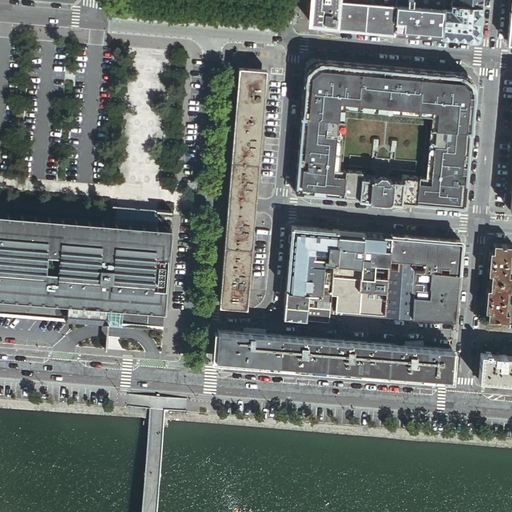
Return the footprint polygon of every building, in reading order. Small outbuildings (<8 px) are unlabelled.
[(337,0),(311,0),(309,22),(335,25),(337,0)] [(392,32),(395,5),(338,0),(337,0),(335,25),(335,27),(392,32)] [(395,0),(395,5),(443,9),(443,7),(444,3),(443,0),(395,0)] [(450,8),(443,7),(443,9),(440,37),(473,39),(478,35),(480,6),(468,5),(467,9),(461,9),(462,5),(458,4),(450,4),(450,8)] [(443,9),(395,5),(392,32),(440,37),(443,9)] [(462,73),(460,74),(320,62),(318,60),(314,62),(305,70),(303,73),(305,75),(295,193),(463,208),(473,89),(474,88),(472,83),(462,73)] [(247,273),(251,232),(252,232),(252,222),(251,222),(254,189),(255,189),(256,180),(255,180),(258,147),(259,138),(258,138),(262,96),(263,96),(264,87),(262,87),(264,72),(242,70),(223,304),(245,306),(247,282),(248,282),(248,273),(247,273)] [(137,225),(0,213),(0,297),(69,304),(67,320),(109,323),(110,307),(112,307),(165,311),(172,228),(137,225)] [(336,259),(338,231),(292,227),(287,289),(309,291),(333,293),(334,277),(323,276),(324,258),(325,254),(329,254),(328,258),(336,259)] [(364,233),(338,231),(336,259),(334,277),(360,280),(364,233)] [(391,235),(364,233),(360,280),(359,291),(386,294),(391,235)] [(462,241),(391,235),(386,294),(384,316),(412,318),(417,270),(459,274),(462,241)] [(511,254),(511,245),(493,244),(493,252),(489,251),(487,275),(491,275),(489,289),(486,289),(484,312),(488,312),(487,320),(507,321),(508,313),(505,313),(507,292),(509,292),(511,276),(508,276),(510,254),(511,254)] [(455,322),(459,274),(417,270),(412,318),(412,319),(455,322)] [(360,280),(334,277),(333,293),(332,297),(337,297),(346,298),(358,299),(359,291),(360,280)] [(309,291),(287,289),(285,306),(308,308),(309,301),(309,291)] [(332,297),(333,293),(309,291),(309,301),(332,303),(332,297)] [(386,294),(359,291),(358,299),(357,314),(384,317),(384,316),(386,294)] [(346,298),(337,297),(336,312),(345,313),(346,298)] [(357,314),(358,299),(346,298),(345,313),(357,314)] [(308,308),(285,306),(284,320),(307,322),(308,308)] [(308,308),(307,322),(330,324),(331,310),(308,308)] [(450,378),(453,350),(421,347),(406,346),(265,335),(250,334),(218,331),(216,359),(305,366),(366,371),(450,378)] [(511,356),(481,354),(479,380),(511,382),(511,356)]
